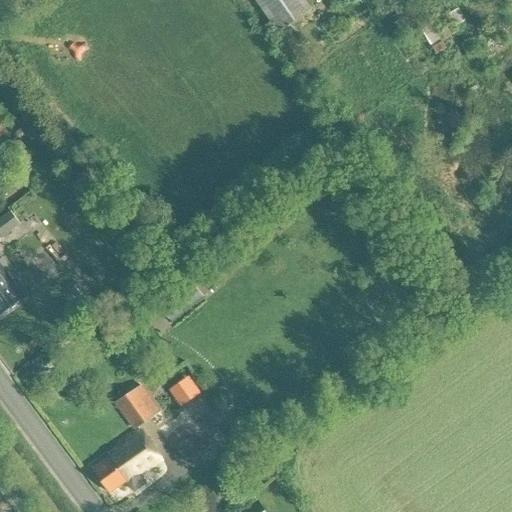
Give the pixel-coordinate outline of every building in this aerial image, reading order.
[(254,0),(278,32),(311,9),(304,0),(254,0)] [(453,28),(466,22),(459,9),(446,16),(453,28)] [(443,43),(444,42),(435,24),(422,31),(431,48),(432,48),(436,55),(446,49),(443,43)] [(0,241),(21,226),(10,212),(0,219),(0,241)] [(0,315),(25,297),(0,262),(0,315)] [(190,281),(159,306),(172,322),(204,297),(190,281)] [(79,299),(87,293),(78,283),(71,290),(79,299)] [(134,430),(160,412),(142,386),(116,403),(134,430)] [(163,458),(143,430),(109,454),(111,456),(93,468),(111,493),(125,482),(134,493),(147,483),(140,474),(163,458)] [(265,511),(257,501),(242,511),(265,511)]
